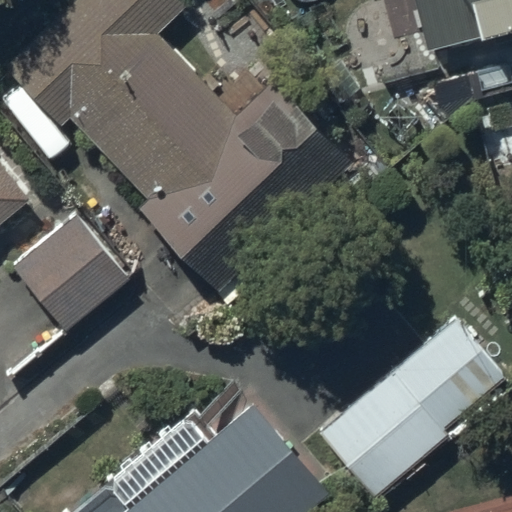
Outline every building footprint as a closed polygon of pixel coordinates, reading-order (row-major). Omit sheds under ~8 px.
[(276,69),(260,83),(249,71),(235,85),(222,71),(210,81),(156,22),(179,0),(60,0),(2,54),(59,116),(71,105),(148,188),(139,196),(217,280),(355,153),(329,124),(336,117),(309,88),(301,95),(276,69)] [(511,0),(415,0),(425,35),(511,11),(511,0)] [(0,155),(0,211),(28,188),(0,155)] [(75,205),(12,257),(66,322),(129,270),(75,205)] [(454,306),(316,423),(372,488),(448,424),(442,417),(504,365),(454,306)] [(250,381),(97,511),(277,511),(327,470),(250,381)]
